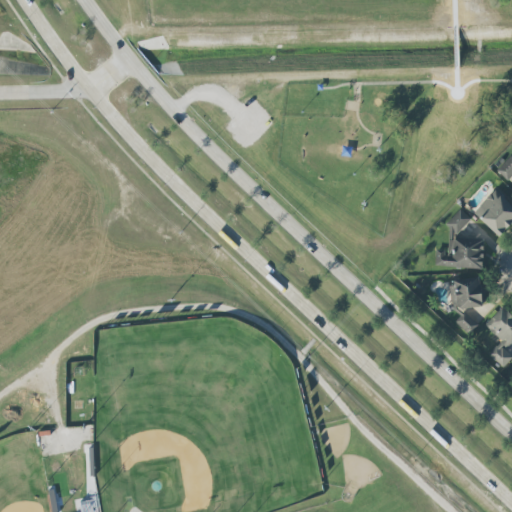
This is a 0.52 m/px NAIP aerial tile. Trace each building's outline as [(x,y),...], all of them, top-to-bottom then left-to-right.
[(497,171),(508,181),(511,176),(511,156),(510,155),(497,171)] [(511,203),(511,205),(494,190),(473,213),(499,237),(511,224),(511,203)] [(456,234),(471,219),(460,209),(446,225),(456,234)] [(482,269),(483,239),(448,238),(448,251),(436,250),(435,267),(482,269)] [(480,277),(452,278),(454,330),(477,329),(476,317),(468,317),(468,307),(481,307),(480,277)] [(485,325),(501,341),(489,354),(503,368),(511,358),(511,356),(505,350),(511,342),(511,315),(502,307),(485,325)] [(98,496),(94,497),(90,473),(95,473),(98,496)]
